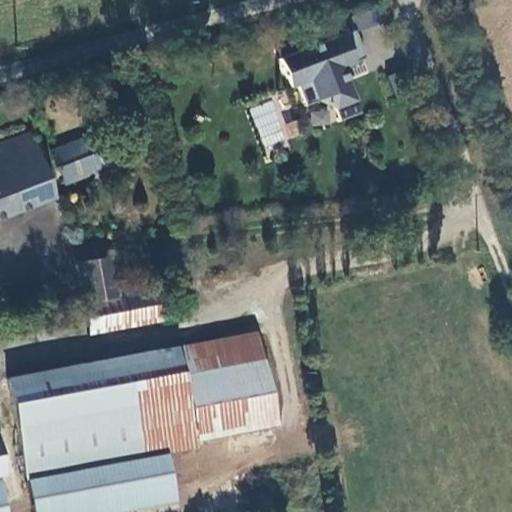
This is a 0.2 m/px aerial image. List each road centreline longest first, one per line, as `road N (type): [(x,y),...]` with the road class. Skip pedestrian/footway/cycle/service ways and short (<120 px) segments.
road 1 (track): [(412,0),(477,211),(511,293)]
road 2 (unclassified): [(0,77),(294,0)]
road 3 (track): [(237,304),(289,272),(445,234),(477,211)]
